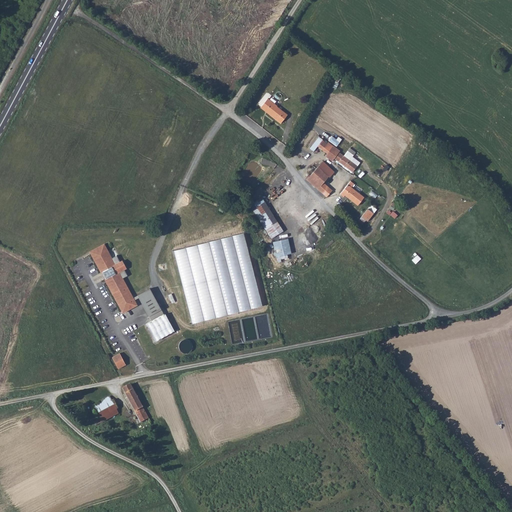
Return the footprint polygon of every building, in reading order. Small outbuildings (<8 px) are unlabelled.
[(288,115),(268,99),(261,108),(281,123),(288,115)] [(323,150),(327,144),(318,137),(314,142),(317,145),(323,150)] [(328,140),(336,147),(341,140),(338,137),(336,140),(331,137),(328,140)] [(317,145),(314,142),(309,148),(313,151),(317,145)] [(328,153),(333,146),(328,142),(327,144),(323,150),(328,153)] [(340,151),(333,146),(328,153),(325,157),(332,162),(334,159),(339,162),(338,163),(351,174),(360,162),(354,157),(355,156),(347,150),(343,156),(339,152),(340,151)] [(323,161),(318,166),(329,175),(330,177),(334,171),(323,161)] [(318,166),(306,180),(326,197),(332,190),(332,189),(323,182),(329,175),(318,166)] [(350,181),(340,194),(343,197),(345,195),(358,206),(365,198),(351,187),(353,184),(350,181)] [(253,200),(249,203),(271,238),(283,231),(261,197),(254,202),(253,200)] [(362,217),(368,221),(374,213),(368,208),(362,217)] [(174,251),(193,324),(263,307),(245,233),(174,251)] [(103,244),(89,251),(100,272),(102,271),(106,279),(104,280),(122,312),(137,304),(123,278),(127,276),(125,271),(128,269),(123,259),(119,261),(116,255),(111,258),(103,244)] [(418,254),(412,259),(416,263),(421,258),(418,254)] [(151,288),(138,295),(151,322),(147,324),(156,341),(173,332),(151,288)] [(183,339),(181,348),(190,350),(193,342),(183,339)] [(118,369),(126,364),(120,353),(112,357),(118,369)] [(149,418),(131,385),(122,388),(140,422),(149,418)] [(98,418),(93,420),(96,425),(119,413),(109,396),(90,406),(91,407),(98,418)] [(86,424),(93,420),(98,418),(91,407),(80,414),(86,424)]
